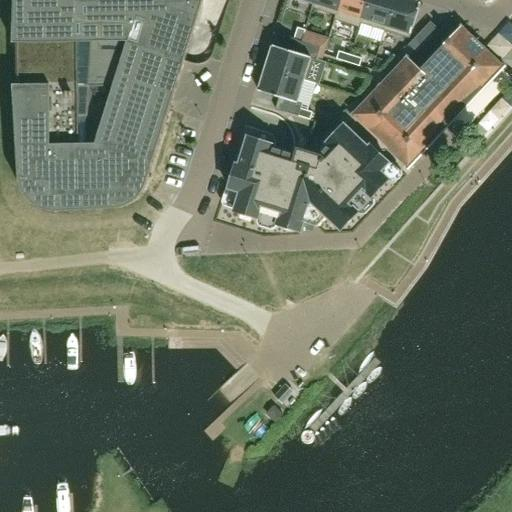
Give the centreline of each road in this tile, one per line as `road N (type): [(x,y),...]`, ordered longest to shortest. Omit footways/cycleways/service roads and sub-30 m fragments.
road 1 (residential): [(254,0),(197,178),(163,253),(179,278),(295,337)]
road 2 (track): [(0,266),(163,253)]
